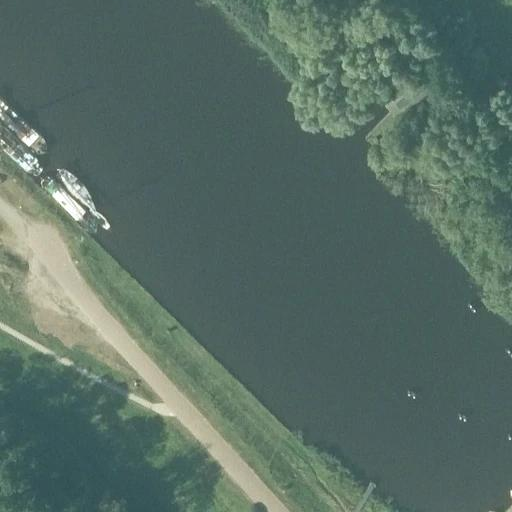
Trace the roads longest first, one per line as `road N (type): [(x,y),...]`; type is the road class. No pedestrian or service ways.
road 1 (unclassified): [(0,208),(46,248),(176,405)]
road 2 (unclassified): [(273,511),(176,405)]
